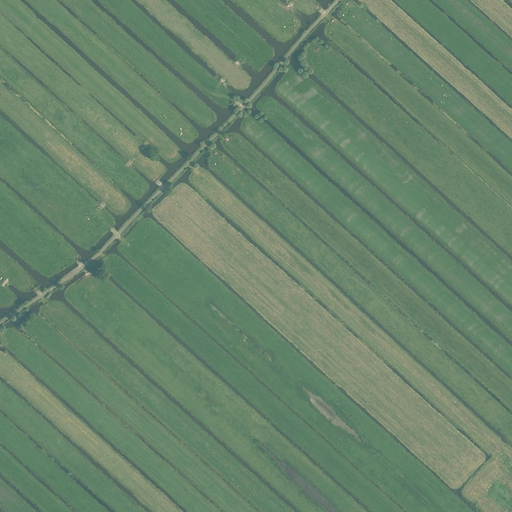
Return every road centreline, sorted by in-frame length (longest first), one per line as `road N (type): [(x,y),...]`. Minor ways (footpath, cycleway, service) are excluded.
road 1 (unclassified): [(0,322),(96,255),(338,0)]
road 2 (track): [(248,362),(117,233)]
